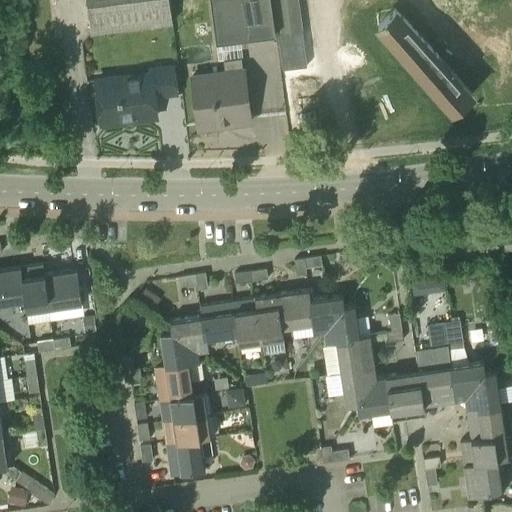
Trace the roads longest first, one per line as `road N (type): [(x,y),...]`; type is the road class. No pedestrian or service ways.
road 1 (tertiary): [(0,192),(307,193),(511,166)]
road 2 (residential): [(335,511),(331,477),(130,507)]
